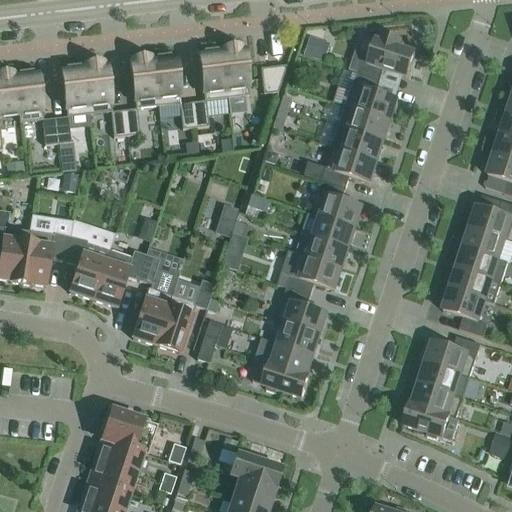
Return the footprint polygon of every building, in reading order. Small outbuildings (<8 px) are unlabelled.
[(367,65),(360,62),(356,75),(380,83),(384,72),(406,79),(414,55),(398,49),(400,42),(380,36),(378,43),(375,42),(367,65)] [(309,38),(303,56),(324,63),(331,45),(323,42),(309,38)] [(220,54),(226,100),(248,98),(243,51),(242,51),(242,50),(220,53),(220,54)] [(226,100),(220,54),(198,56),(204,103),(226,100)] [(174,59),(152,62),(151,62),(157,109),(178,106),(179,106),(174,59)] [(151,62),(152,62),(151,61),(130,64),(129,65),(135,111),(136,111),(157,109),(151,62)] [(83,70),(88,117),(109,114),(111,114),(105,67),(104,67),(83,69),(83,70)] [(277,94),(286,67),(260,71),(263,96),(277,95),(277,94)] [(88,117),(83,70),(61,73),(66,119),(67,119),(88,117)] [(376,95),(380,83),(356,75),(352,88),(345,109),(389,123),(396,102),(376,95)] [(36,76),(14,78),(18,116),(19,125),(41,122),(42,122),(36,76)] [(14,78),(14,77),(0,78),(0,118),(18,116),(14,78)] [(296,84),(294,92),(301,94),(303,86),(296,84)] [(290,101),(281,98),(278,109),(286,112),(290,101)] [(207,129),(204,103),(191,105),(194,130),(207,129)] [(194,130),(191,105),(179,106),(178,106),(181,132),(194,130)] [(283,124),(286,112),(278,109),(274,121),(283,124)] [(385,136),(389,123),(345,109),(339,129),(348,132),(382,143),(385,136)] [(138,137),(136,111),(135,111),(122,113),(125,138),(138,137)] [(125,138),(122,113),(111,114),(109,114),(112,140),(125,138)] [(511,139),(511,116),(507,115),(501,134),(500,135),(511,139)] [(70,145),(67,119),(66,119),(54,121),(57,147),(70,145)] [(57,147),(54,121),(42,122),(41,122),(44,148),(57,147)] [(341,153),(376,164),(382,143),(348,132),(339,129),(332,150),(341,153)] [(511,139),(500,135),(494,156),(511,161),(511,139)] [(195,144),(183,146),(185,159),(196,157),(195,144)] [(369,185),(376,164),(341,153),(332,150),(325,171),(321,183),(345,191),(349,179),(369,185)] [(267,153),(264,162),(273,166),(275,160),(273,156),(267,153)] [(511,161),(494,156),(493,157),(490,155),(486,167),(490,168),(487,177),(507,184),(503,196),(511,198),(511,161)] [(23,163),(6,165),(8,178),(24,176),(23,163)] [(341,202),(345,191),(321,183),(317,195),(321,197),(314,218),(319,220),(319,219),(354,230),(361,209),(341,202)] [(262,213),(266,202),(250,196),(246,208),(262,213)] [(476,208),(469,230),(504,241),(504,242),(511,244),(511,207),(500,203),(496,215),(476,208)] [(350,243),(354,230),(319,219),(319,220),(313,239),(347,250),(350,243)] [(45,289),(49,261),(63,264),(69,239),(71,224),(52,222),(50,237),(28,234),(20,286),(31,288),(31,287),(45,289)] [(246,240),(250,229),(234,223),(230,235),(246,240)] [(28,234),(4,230),(5,228),(0,227),(0,282),(9,283),(9,285),(20,286),(28,234)] [(511,252),(511,244),(504,242),(504,241),(469,230),(463,250),(497,262),(507,265),(508,265),(511,252)] [(92,303),(108,253),(86,246),(86,244),(69,239),(63,264),(77,268),(68,295),(92,303)] [(347,252),(347,250),(313,239),(306,259),(306,260),(340,271),(347,252)] [(237,272),(243,253),(229,248),(223,267),(237,272)] [(500,285),(507,265),(497,262),(463,250),(456,269),(456,271),(490,282),(500,285)] [(92,303),(116,310),(126,279),(137,283),(145,258),(132,254),(130,260),(108,253),(92,303)] [(333,292),(340,271),(306,260),(306,259),(297,256),(290,278),(289,278),(286,290),(310,297),(313,286),(333,292)] [(145,258),(137,283),(150,287),(158,262),(145,258)] [(170,290),(178,269),(165,264),(157,285),(170,290)] [(500,285),(490,282),(456,271),(449,291),(484,303),(493,306),(500,285)] [(192,308),(194,309),(205,313),(209,301),(213,288),(200,283),(193,306),(192,308)] [(306,309),(310,297),(286,290),(282,302),(275,323),(319,337),(326,316),(306,309)] [(155,348),(171,299),(147,291),(131,340),(155,348)] [(477,323),(484,303),(449,291),(442,313),(462,319),(458,331),(482,339),(486,326),(477,323)] [(178,356),(191,317),(194,309),(192,308),(193,306),(171,299),(155,348),(178,356)] [(218,304),(209,301),(205,313),(214,315),(218,304)] [(312,357),(319,337),(275,323),(268,344),(312,357)] [(224,350),(230,331),(208,324),(203,338),(215,342),(213,347),(224,350)] [(215,342),(203,338),(195,362),(207,366),(213,347),(215,342)] [(432,344),(425,365),(469,380),(475,359),(476,359),(480,346),(456,339),(452,350),(432,344)] [(306,377),(312,357),(268,344),(268,343),(262,363),(306,377)] [(308,378),(306,377),(262,363),(259,362),(252,384),(266,389),(265,392),(275,395),(276,392),(301,400),(308,378)] [(469,380),(425,365),(418,386),(462,400),(469,380)] [(455,421),(462,400),(418,386),(412,405),(411,406),(455,421)] [(458,422),(455,421),(411,406),(412,405),(409,405),(402,427),(427,435),(426,438),(436,442),(437,438),(441,440),(451,443),(458,422)] [(157,428),(111,413),(101,442),(142,456),(147,458),(157,428)] [(509,438),(511,428),(511,426),(504,424),(500,435),(509,438)] [(505,459),(511,440),(498,436),(492,455),(505,459)] [(203,443),(194,440),(190,452),(199,455),(203,443)] [(135,476),(142,456),(101,442),(95,463),(135,476)] [(182,459),(185,450),(173,446),(170,455),(182,459)] [(199,455),(190,452),(186,463),(196,466),(199,455)] [(179,467),(182,459),(170,455),(167,463),(179,467)] [(281,470),(236,455),(228,478),(238,481),(238,480),(273,492),(281,470)] [(128,496),(135,476),(95,463),(88,483),(128,496)] [(193,475),(183,472),(180,484),(189,487),(193,475)] [(172,488),(175,480),(163,476),(160,484),(172,488)] [(264,511),(266,511),(273,492),(238,480),(238,481),(231,501),(264,511)] [(107,511),(123,511),(128,496),(88,483),(81,503),(107,511)] [(170,497),(172,488),(160,484),(157,493),(170,497)] [(185,498),(189,487),(180,484),(176,495),(185,498)] [(264,511),(231,501),(227,511),(264,511)] [(107,511),(81,503),(78,511),(107,511)]
